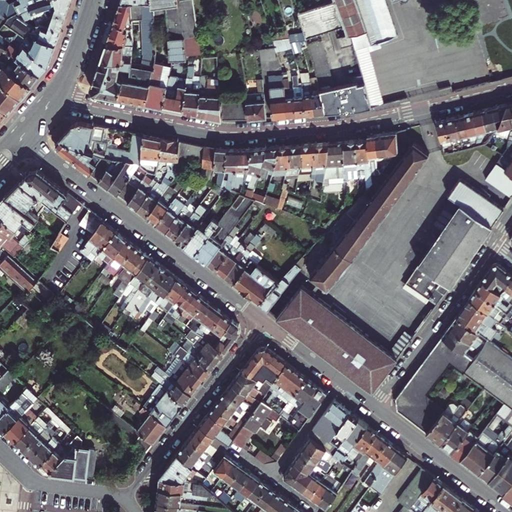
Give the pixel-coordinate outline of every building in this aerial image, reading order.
[(0,0),(0,11),(7,17),(14,13),(21,9),(28,5),(26,0),(0,0)] [(26,16),(33,18),(43,12),(47,18),(52,14),(52,10),(65,17),(70,0),(26,0),(28,5),(21,9),(26,16)] [(151,0),(152,1),(152,4),(165,2),(165,6),(153,8),(153,14),(166,12),(166,16),(168,33),(170,57),(171,57),(180,57),(188,58),(189,54),(201,53),(198,38),(197,28),(194,10),(193,0),(151,0)] [(330,0),(299,11),(305,29),(307,37),(345,24),(348,33),(349,34),(352,33),(368,29),(360,6),(357,0),(330,0)] [(357,0),(360,6),(368,29),(352,33),(356,48),(364,45),(399,34),(387,3),(386,0),(357,0)] [(131,20),(130,1),(120,1),(113,21),(128,26),(128,22),(125,21),(126,18),(131,20)] [(128,81),(122,79),(117,98),(134,101),(135,92),(147,94),(149,85),(154,63),(155,59),(154,43),(153,20),(153,17),(153,14),(153,8),(152,4),(152,1),(133,1),(130,1),(131,20),(142,19),(144,53),(138,83),(128,81)] [(49,21),(48,25),(60,29),(64,20),(65,17),(52,10),(52,14),(47,18),(43,12),(33,18),(36,25),(37,24),(46,18),(49,21)] [(0,61),(2,63),(31,85),(40,74),(0,44),(0,27),(4,22),(7,18),(7,17),(0,11),(0,61)] [(33,27),(14,13),(7,17),(7,18),(4,22),(17,31),(25,37),(28,30),(33,27)] [(127,30),(128,26),(113,21),(105,43),(132,43),(132,38),(132,36),(127,35),(127,30)] [(32,35),(56,43),(60,29),(48,25),(43,23),(40,29),(38,28),(39,27),(37,24),(36,25),(33,27),(28,30),(31,33),(32,35)] [(287,29),(272,33),(273,39),(282,38),(290,37),(287,29)] [(29,49),(48,63),(56,43),(32,35),(31,33),(28,30),(25,37),(22,43),(29,49)] [(3,40),(0,37),(0,44),(40,74),(49,64),(48,63),(29,49),(22,43),(25,37),(17,31),(7,45),(2,41),(3,40)] [(132,46),(132,43),(105,43),(100,58),(126,61),(127,57),(124,57),(123,54),(123,51),(131,52),(131,50),(132,46)] [(100,58),(96,72),(108,75),(108,73),(117,75),(120,75),(121,73),(129,74),(130,62),(126,61),(100,58)] [(0,78),(22,96),(31,85),(2,63),(0,61),(0,78)] [(149,85),(147,94),(145,103),(162,107),(166,86),(157,84),(161,64),(154,63),(149,85)] [(157,84),(166,86),(168,73),(170,66),(161,64),(157,84)] [(186,77),(185,87),(182,111),(197,114),(199,91),(192,90),(196,66),(188,64),(186,77)] [(108,75),(96,72),(91,87),(94,94),(117,98),(122,79),(116,77),(117,75),(108,73),(108,75)] [(282,72),(281,72),(268,73),(272,117),(286,115),(283,84),(283,82),(282,72)] [(166,86),(162,107),(182,111),(185,87),(178,86),(178,82),(176,82),(177,75),(168,73),(166,86)] [(186,77),(177,75),(176,82),(178,82),(178,86),(185,87),(186,77)] [(309,81),(311,81),(312,93),(317,113),(325,112),(323,105),(320,89),(316,75),(308,77),(309,81)] [(210,82),(211,76),(207,76),(207,78),(207,88),(206,93),(209,93),(208,116),(221,119),(219,95),(212,94),(213,82),(210,82)] [(218,77),(211,76),(210,82),(213,82),(212,94),(219,95),(219,93),(218,85),(218,77)] [(0,102),(9,110),(22,96),(0,78),(0,102)] [(359,109),(371,106),(365,79),(320,89),(323,105),(325,112),(359,109)] [(303,95),(305,114),(317,113),(312,93),(311,81),(309,81),(305,81),(301,82),(303,94),(303,95)] [(292,83),(294,96),(296,114),(305,114),(303,95),(298,96),(297,82),(292,83)] [(283,84),(286,115),(296,114),(294,96),(289,96),(288,83),(283,84)] [(200,87),(199,91),(197,114),(208,116),(209,93),(206,93),(207,88),(200,87)] [(145,103),(147,94),(135,92),(134,101),(145,103)] [(219,93),(219,95),(221,119),(223,119),(229,119),(228,108),(226,93),(219,93)] [(233,93),(226,93),(228,108),(229,119),(235,119),(233,93)] [(239,93),(233,93),(235,119),(241,119),(239,93)] [(245,93),(239,93),(241,119),(247,119),(246,97),(245,93)] [(254,102),(256,118),(266,117),(264,95),(259,96),(260,101),(254,102)] [(248,119),(256,118),(254,102),(254,96),(246,97),(247,119),(248,119)] [(0,120),(9,110),(0,102),(0,120)] [(511,113),(511,112),(511,102),(507,103),(501,117),(500,119),(498,124),(496,128),(510,125),(510,124),(510,121),(510,118),(510,114),(511,113)] [(496,118),(501,117),(507,103),(493,107),(496,118)] [(488,131),(486,133),(490,135),(496,128),(498,124),(497,121),(496,118),(493,107),(482,110),(488,131)] [(482,140),(486,133),(488,131),(482,110),(474,112),(479,132),(478,136),(477,146),(480,145),(482,140)] [(464,114),(470,138),(478,136),(479,132),(474,112),(464,114)] [(455,116),(463,149),(473,147),(472,143),(470,138),(464,114),(455,116)] [(446,119),(451,138),(454,148),(454,151),(463,149),(455,116),(446,119)] [(436,121),(441,139),(451,138),(446,119),(436,121)] [(141,165),(144,134),(132,132),(129,150),(117,147),(107,145),(107,141),(102,140),(104,126),(80,121),(74,123),(65,132),(76,134),(75,136),(95,139),(94,146),(95,147),(104,148),(102,156),(110,158),(113,158),(127,161),(132,162),(139,164),(141,165)] [(108,127),(104,126),(102,140),(107,141),(107,145),(117,147),(117,144),(111,142),(112,138),(106,137),(108,127)] [(397,131),(396,131),(387,133),(390,152),(398,151),(397,131)] [(65,132),(60,139),(68,144),(94,153),(95,147),(94,146),(95,139),(75,136),(76,134),(65,132)] [(376,145),(378,154),(390,152),(387,133),(378,134),(379,145),(376,145)] [(149,155),(151,135),(144,134),(141,165),(146,168),(149,170),(151,171),(157,174),(159,159),(156,159),(156,157),(149,155)] [(379,145),(378,134),(368,135),(369,139),(369,145),(371,155),(378,154),(376,145),(379,145)] [(161,137),(151,135),(149,155),(156,157),(156,159),(159,159),(161,150),(158,149),(161,137)] [(179,158),(180,141),(161,137),(158,149),(161,150),(159,159),(157,174),(156,176),(155,178),(159,181),(162,183),(165,177),(170,169),(173,169),(174,159),(179,159),(179,158)] [(68,144),(60,139),(56,143),(56,144),(56,147),(99,180),(106,170),(102,168),(110,158),(102,156),(94,153),(68,144)] [(373,168),(371,155),(369,145),(369,139),(357,140),(359,161),(359,169),(367,168),(370,179),(376,178),(373,168)] [(345,170),(345,140),(329,142),(327,169),(327,171),(325,178),(331,178),(332,171),(345,170)] [(357,140),(345,140),(345,170),(345,180),(350,180),(350,178),(360,177),(359,169),(359,161),(357,140)] [(415,141),(381,185),(376,181),(368,189),(362,196),(348,210),(374,230),(430,152),(429,151),(415,141)] [(191,143),(183,142),(182,159),(189,161),(191,143)] [(319,171),(327,171),(327,169),(329,142),(315,143),(317,164),(314,164),(313,172),(312,177),(317,178),(319,171)] [(196,162),(198,145),(191,143),(189,161),(196,162)] [(302,144),(304,165),(314,164),(317,164),(315,143),(302,144)] [(300,173),(301,170),(301,165),(304,165),(302,144),(290,145),(290,165),(287,165),(286,173),(300,173)] [(203,164),(205,146),(198,145),(196,162),(203,164)] [(290,165),(290,145),(281,146),(274,166),(272,174),(286,173),(287,165),(290,165)] [(202,166),(215,169),(216,148),(205,146),(203,164),(202,166)] [(281,146),(267,147),(259,177),(262,178),(263,174),(267,175),(270,165),(274,166),(281,146)] [(95,147),(94,153),(102,156),(104,148),(95,147)] [(259,177),(267,147),(253,148),(247,170),(253,172),(250,183),(257,184),(259,177)] [(461,203),(492,225),(504,208),(460,178),(477,153),(477,149),(474,147),(445,154),(427,179),(461,203)] [(226,169),(227,149),(216,148),(215,169),(220,169),(217,185),(222,187),(225,175),(226,169)] [(241,179),(243,170),(247,170),(253,148),(241,149),(240,160),(238,160),(234,181),(238,181),(239,179),(241,179)] [(241,149),(227,149),(226,169),(230,170),(228,179),(230,179),(229,181),(234,181),(238,160),(240,160),(241,149)] [(384,170),(383,172),(387,175),(402,155),(398,152),(386,168),(384,170)] [(511,161),(510,160),(504,155),(502,154),(496,162),(505,168),(511,173),(511,161)] [(106,170),(99,180),(108,187),(127,161),(113,158),(112,162),(118,163),(111,171),(107,168),(106,170)] [(132,162),(127,161),(108,187),(117,194),(128,179),(132,173),(137,167),(139,164),(132,162)] [(496,162),(485,178),(511,195),(511,173),(505,168),(496,162)] [(303,169),(304,173),(313,172),(314,164),(304,165),(301,165),(301,170),(303,169)] [(30,169),(26,175),(56,199),(60,202),(67,191),(38,168),(30,169)] [(26,175),(19,182),(45,203),(54,210),(56,207),(52,204),(56,199),(26,175)] [(138,187),(128,202),(137,209),(159,181),(155,178),(150,184),(143,179),(142,181),(140,184),(138,187)] [(128,179),(117,194),(128,202),(138,187),(128,179)] [(443,215),(413,259),(419,263),(461,203),(427,179),(416,196),(443,215)] [(162,183),(159,181),(137,209),(147,216),(160,198),(163,194),(157,190),(162,183)] [(8,193),(5,196),(35,220),(39,216),(36,214),(45,203),(19,182),(8,193)] [(216,184),(212,189),(222,195),(227,189),(222,187),(217,185),(216,184)] [(67,191),(60,202),(72,211),(75,207),(79,200),(67,191)] [(191,198),(181,191),(178,195),(187,202),(191,198)] [(163,200),(160,198),(147,216),(156,224),(178,195),(176,193),(174,195),(170,193),(163,200)] [(241,194),(228,210),(241,219),(256,200),(253,199),(241,194)] [(265,199),(254,194),(253,199),(256,200),(264,203),(265,199)] [(178,195),(156,224),(166,231),(187,202),(178,195)] [(280,201),(266,195),(265,199),(264,203),(266,204),(278,208),(280,201)] [(31,225),(35,220),(5,196),(0,200),(0,214),(15,227),(22,218),(31,225)] [(187,202),(166,231),(175,238),(187,221),(183,218),(190,209),(188,208),(190,206),(195,199),(192,196),(191,198),(187,202)] [(56,207),(54,210),(66,220),(72,211),(60,202),(56,207)] [(450,285),(492,225),(461,203),(419,263),(441,279),(450,285)] [(195,211),(190,206),(188,208),(190,209),(183,218),(187,221),(195,211)] [(90,208),(80,221),(78,224),(84,229),(96,213),(90,208)] [(342,272),(374,230),(348,210),(336,223),(346,230),(341,237),(339,235),(335,239),(338,240),(310,275),(325,287),(329,288),(342,272)] [(187,221),(175,238),(184,245),(199,225),(196,223),(201,215),(195,211),(187,221)] [(102,218),(96,213),(84,229),(91,234),(102,218)] [(15,227),(0,214),(0,227),(9,235),(15,227)] [(220,221),(195,253),(207,263),(223,243),(214,236),(217,233),(219,235),(230,220),(224,216),(220,221)] [(184,245),(195,253),(220,221),(214,217),(204,229),(199,225),(184,245)] [(102,218),(91,234),(79,250),(85,254),(86,252),(89,249),(96,254),(97,252),(100,248),(117,229),(102,218)] [(67,237),(59,248),(79,262),(85,254),(79,250),(91,234),(84,229),(78,224),(78,223),(67,237)] [(336,223),(330,228),(339,235),(341,237),(346,230),(336,223)] [(223,243),(207,263),(215,269),(234,245),(230,242),(237,234),(235,233),(239,228),(236,225),(223,243)] [(9,235),(0,227),(0,244),(6,238),(9,240),(8,241),(8,242),(8,243),(17,251),(22,246),(19,243),(9,235)] [(127,237),(117,229),(100,248),(97,252),(108,261),(113,254),(127,237)] [(67,237),(59,231),(55,237),(49,245),(57,251),(59,248),(67,237)] [(249,244),(252,241),(256,236),(252,232),(245,241),(246,242),(249,244)] [(262,238),(257,234),(256,236),(252,241),(256,244),(262,238)] [(19,243),(22,246),(29,238),(26,236),(19,243)] [(113,254),(108,261),(106,263),(105,264),(104,266),(106,268),(113,273),(115,275),(125,264),(123,262),(129,253),(133,256),(140,247),(127,237),(113,254)] [(234,245),(215,269),(224,276),(242,254),(249,244),(246,242),(244,244),(242,243),(238,248),(234,245)] [(242,254),(224,276),(233,283),(252,259),(248,256),(252,250),(250,248),(252,246),(249,244),(242,254)] [(149,254),(140,247),(133,256),(129,253),(123,262),(125,264),(115,275),(123,280),(128,284),(130,281),(149,254)] [(0,267),(23,288),(27,291),(35,281),(0,248),(0,267)] [(89,249),(86,252),(93,257),(96,254),(89,249)] [(158,261),(149,254),(130,281),(138,287),(147,277),(158,261)] [(303,256),(296,263),(301,267),(307,260),(303,256)] [(301,267),(296,263),(279,280),(252,259),(233,283),(268,310),(301,267)] [(168,269),(158,261),(147,277),(138,287),(148,295),(168,269)] [(482,279),(493,287),(498,281),(502,284),(497,290),(501,293),(506,287),(504,286),(511,275),(511,274),(497,262),(492,264),(482,279)] [(429,299),(436,304),(444,294),(435,288),(441,279),(419,263),(406,283),(429,299)] [(168,269),(148,295),(158,303),(159,302),(177,276),(168,269)] [(506,287),(501,293),(504,296),(509,300),(511,295),(511,275),(504,286),(506,287)] [(188,284),(177,276),(159,302),(169,309),(170,308),(176,300),(188,284)] [(450,285),(441,279),(435,288),(444,294),(450,285)] [(497,290),(493,287),(482,279),(476,288),(497,305),(504,296),(501,293),(497,290)] [(131,290),(135,293),(138,287),(130,281),(128,284),(123,291),(128,295),(131,290)] [(429,299),(406,283),(403,287),(427,303),(429,299)] [(197,291),(188,284),(176,300),(180,302),(176,308),(179,310),(177,312),(180,315),(192,297),(197,291)] [(372,390),(397,358),(389,352),(303,285),(277,317),(372,390)] [(132,298),(137,301),(141,296),(145,299),(148,295),(138,287),(135,293),(132,298)] [(27,291),(23,288),(15,296),(20,300),(28,292),(27,291)] [(504,311),(497,305),(476,288),(469,297),(487,312),(500,322),(507,313),(504,311)] [(132,298),(135,293),(131,290),(128,295),(124,300),(128,303),(132,298)] [(205,298),(197,291),(192,297),(180,315),(182,317),(184,314),(187,316),(191,310),(194,313),(205,298)] [(148,295),(145,299),(149,301),(145,307),(152,311),(153,310),(155,307),(158,303),(148,295)] [(134,306),(138,309),(145,299),(141,296),(137,301),(134,306)] [(487,312),(469,297),(456,315),(479,331),(489,339),(489,340),(497,330),(482,319),(487,312)] [(205,298),(194,313),(193,315),(190,319),(195,322),(191,327),(195,330),(197,328),(203,319),(214,305),(205,298)] [(145,299),(138,309),(142,312),(145,307),(149,301),(145,299)] [(223,311),(214,305),(203,319),(197,328),(200,330),(202,328),(204,329),(208,323),(212,326),(214,323),(223,311)] [(27,306),(15,319),(23,326),(35,313),(27,306)] [(158,313),(153,310),(152,311),(149,316),(153,320),(155,317),(158,313)] [(214,323),(212,326),(216,329),(212,335),(214,337),(211,340),(215,343),(221,334),(225,330),(233,319),(223,311),(214,323)] [(456,315),(449,324),(481,349),(483,346),(481,344),(482,342),(477,338),(474,338),(479,331),(456,315)] [(233,319),(225,330),(229,334),(226,338),(221,334),(215,343),(225,350),(240,331),(239,324),(233,319)] [(481,349),(449,324),(442,334),(464,351),(469,345),(469,348),(475,352),(477,350),(479,352),(481,349)] [(211,340),(205,336),(201,333),(197,339),(194,337),(193,337),(184,330),(182,333),(188,338),(191,340),(192,339),(218,359),(225,350),(215,343),(211,340)] [(397,358),(412,337),(405,331),(389,352),(397,358)] [(473,359),(464,351),(442,334),(396,397),(398,410),(426,431),(439,414),(428,405),(426,392),(449,361),(504,401),(511,407),(511,356),(503,350),(493,342),(489,340),(489,339),(483,346),(481,349),(479,352),(473,359)] [(495,339),(493,342),(503,350),(509,342),(501,336),(498,341),(495,339)] [(191,340),(188,338),(183,346),(188,350),(211,368),(218,359),(192,339),(191,340)] [(260,377),(266,380),(272,384),(286,362),(266,346),(259,347),(242,369),(258,379),(260,377)] [(211,368),(188,350),(183,357),(180,354),(178,357),(204,377),(211,368)] [(86,355),(81,351),(77,355),(85,360),(87,358),(86,355)] [(192,392),(204,377),(178,357),(176,359),(179,361),(174,369),(181,375),(177,381),(192,392)] [(296,370),(286,362),(272,384),(270,386),(265,394),(262,399),(261,400),(262,401),(266,404),(269,406),(272,401),(279,393),(296,370)] [(74,372),(66,366),(61,371),(69,377),(74,372)] [(192,392),(177,381),(168,373),(160,367),(156,371),(162,375),(161,376),(164,378),(160,383),(164,386),(166,388),(184,402),(192,392)] [(2,381),(11,371),(8,368),(5,372),(0,376),(0,413),(9,404),(7,403),(8,400),(3,395),(1,396),(0,395),(0,392),(4,388),(2,381)] [(242,369),(236,376),(253,386),(258,379),(242,369)] [(306,377),(296,370),(279,393),(289,401),(306,377)] [(236,376),(231,383),(247,393),(249,391),(256,395),(257,394),(260,395),(262,392),(259,390),(253,386),(236,376)] [(306,377),(289,401),(299,408),(316,385),(306,377)] [(272,384),(266,380),(259,390),(262,392),(265,394),(270,386),(272,384)] [(231,383),(225,390),(242,400),(247,393),(231,383)] [(299,430),(326,392),(316,385),(299,408),(289,422),(299,430)] [(166,388),(164,386),(151,402),(148,400),(143,405),(167,424),(184,402),(166,388)] [(20,393),(30,403),(34,399),(24,389),(20,393)] [(236,407),(242,400),(225,390),(220,397),(235,409),(236,407)] [(0,413),(0,426),(4,430),(26,407),(30,403),(20,393),(9,404),(0,413)] [(231,415),(235,409),(220,397),(214,404),(230,416),(231,415)] [(308,436),(310,437),(325,449),(330,441),(336,432),(351,412),(334,399),(308,436)] [(443,409),(451,415),(459,405),(452,400),(449,401),(443,409)] [(233,441),(242,447),(254,432),(255,433),(260,425),(266,429),(273,421),(271,420),(273,418),(276,421),(280,415),(277,413),(269,406),(266,404),(262,401),(261,402),(256,409),(252,414),(233,441)] [(460,458),(479,472),(503,440),(511,429),(511,407),(504,401),(482,429),(460,458)] [(137,429),(154,442),(167,424),(143,405),(139,402),(136,406),(141,409),(140,410),(148,416),(143,422),(141,422),(137,427),(138,428),(137,429)] [(426,431),(440,442),(457,420),(467,406),(461,402),(459,405),(451,415),(443,409),(439,414),(426,431)] [(225,423),(230,416),(214,404),(209,411),(225,423)] [(45,409),(53,417),(55,414),(47,406),(45,409)] [(4,430),(14,440),(37,417),(26,407),(4,430)] [(238,416),(242,411),(236,407),(235,409),(231,415),(237,419),(239,417),(238,416)] [(137,429),(114,411),(111,416),(128,429),(126,431),(139,442),(139,444),(147,450),(154,442),(137,429)] [(209,411),(199,424),(229,446),(233,441),(252,414),(246,411),(245,413),(241,418),(239,421),(237,424),(233,429),(231,427),(225,423),(209,411)] [(341,443),(344,439),(359,418),(351,412),(336,432),(330,441),(335,445),(338,447),(341,443)] [(63,421),(55,414),(53,417),(61,424),(63,421)] [(231,427),(234,423),(237,419),(231,415),(230,416),(225,423),(231,427)] [(14,440),(22,448),(43,426),(37,421),(40,417),(38,416),(37,417),(14,440)] [(46,423),(40,417),(37,421),(43,426),(46,423)] [(344,439),(341,443),(350,449),(368,424),(359,418),(344,439)] [(457,420),(440,442),(451,451),(469,429),(457,420)] [(70,433),(73,430),(63,421),(61,424),(70,433)] [(469,429),(451,451),(460,458),(482,429),(474,422),(469,429)] [(43,426),(22,448),(31,456),(51,436),(52,435),(45,428),(48,426),(46,423),(43,426)] [(199,424),(194,431),(209,443),(218,450),(223,454),(226,449),(227,449),(229,447),(229,446),(199,424)] [(377,432),(368,424),(350,449),(346,456),(342,461),(346,463),(353,468),(357,462),(353,459),(360,449),(364,452),(377,432)] [(54,432),(48,426),(45,428),(52,435),(54,432)] [(204,450),(209,443),(194,431),(188,438),(204,450)] [(31,456),(39,465),(54,449),(60,443),(54,436),(56,434),(54,432),(52,435),(51,436),(31,456)] [(387,439),(377,432),(364,452),(357,462),(353,468),(351,471),(356,474),(371,454),(375,457),(387,439)] [(56,434),(54,436),(60,443),(63,440),(56,434)] [(50,470),(94,476),(96,463),(94,463),(96,452),(93,448),(81,446),(82,439),(78,435),(70,443),(74,446),(50,470)] [(310,437),(304,445),(321,457),(326,449),(325,449),(310,437)] [(506,443),(503,440),(479,472),(488,479),(509,451),(511,447),(511,437),(506,443)] [(199,457),(202,459),(206,463),(212,456),(204,450),(188,438),(183,445),(199,457)] [(387,439),(375,457),(378,460),(364,481),(370,485),(397,447),(387,439)] [(325,449),(326,449),(333,454),(337,449),(338,447),(335,445),(330,441),(325,449)] [(45,470),(50,470),(74,446),(70,443),(63,450),(64,451),(60,455),(54,449),(39,465),(45,470)] [(346,456),(350,449),(341,443),(338,447),(337,449),(346,456)] [(274,453),(279,457),(286,447),(281,444),(274,453)] [(183,445),(177,452),(191,466),(199,457),(183,445)] [(304,445),(299,453),(315,465),(321,457),(304,445)] [(397,447),(370,485),(376,490),(378,488),(383,491),(408,456),(397,447)] [(357,462),(364,452),(360,449),(353,459),(357,462)] [(259,450),(254,456),(263,462),(264,463),(274,461),(259,450)] [(488,479),(490,481),(511,453),(509,451),(488,479)] [(177,452),(171,461),(194,473),(196,470),(191,466),(177,452)] [(511,452),(511,453),(490,481),(503,491),(511,479),(511,452)] [(299,453),(293,460),(310,472),(315,465),(299,453)] [(214,469),(222,475),(233,460),(225,454),(214,469)] [(360,478),(375,457),(371,454),(356,474),(360,478)] [(206,463),(202,459),(198,465),(209,473),(213,468),(206,463)] [(241,466),(233,460),(222,475),(230,482),(241,466)] [(293,460),(288,468),(304,480),(307,482),(313,475),(310,472),(293,460)] [(160,474),(160,477),(194,481),(199,482),(202,483),(206,477),(196,470),(194,473),(171,461),(160,474)] [(250,472),(241,466),(230,482),(239,488),(250,472)] [(422,467),(418,473),(429,482),(434,476),(423,467),(422,467)] [(304,480),(288,468),(284,474),(284,477),(302,490),(304,488),(307,482),(304,480)] [(304,488),(302,490),(310,496),(321,480),(325,474),(319,469),(316,470),(313,474),(313,475),(307,482),(304,488)] [(259,479),(250,472),(239,488),(248,494),(250,492),(259,479)] [(418,473),(414,479),(425,488),(429,482),(418,473)] [(425,488),(421,492),(418,497),(424,502),(420,507),(424,510),(444,484),(434,476),(429,482),(425,488)] [(160,477),(159,488),(195,492),(195,488),(193,488),(194,481),(160,477)] [(266,484),(259,479),(250,492),(248,494),(255,499),(266,484)] [(414,479),(410,484),(421,492),(425,488),(414,479)] [(511,479),(503,491),(511,497),(511,479)] [(310,496),(318,502),(329,486),(321,480),(310,496)] [(198,493),(205,493),(216,495),(211,490),(202,483),(199,482),(198,493)] [(266,484),(255,499),(256,501),(268,485),(266,484)] [(410,484),(406,489),(417,498),(418,497),(421,492),(410,484)] [(451,511),(462,497),(444,484),(424,510),(422,511),(451,511)] [(264,506),(276,491),(268,485),(256,501),(264,506)] [(318,502),(326,508),(337,491),(329,486),(318,502)] [(159,488),(157,500),(179,503),(181,503),(182,495),(185,497),(204,500),(205,493),(198,493),(195,492),(159,488)] [(406,489),(402,495),(413,503),(414,502),(417,498),(406,489)] [(272,511),(283,496),(276,491),(264,506),(272,511)] [(402,495),(398,500),(405,505),(409,509),(413,503),(402,495)] [(284,511),(292,503),(283,496),(272,511),(284,511)] [(417,498),(414,502),(420,507),(424,502),(418,497),(417,498)] [(465,511),(471,505),(462,497),(451,511),(465,511)] [(157,500),(155,511),(195,511),(178,510),(179,503),(157,500)] [(297,511),(300,509),(292,503),(284,511),(297,511)]
